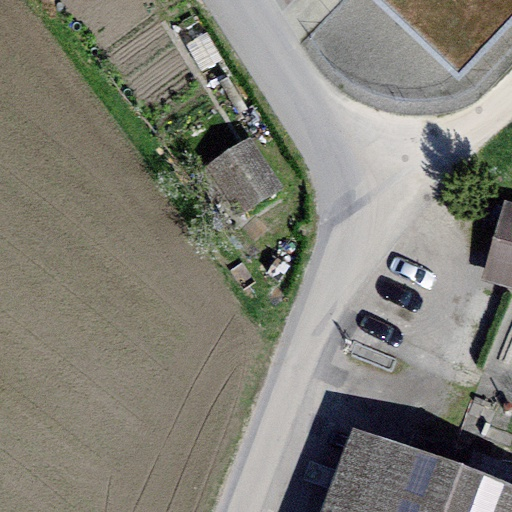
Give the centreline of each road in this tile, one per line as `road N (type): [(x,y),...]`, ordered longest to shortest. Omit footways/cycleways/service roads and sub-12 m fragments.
road 1 (unclassified): [(379,188),(255,511)]
road 2 (residential): [(242,0),(379,188)]
road 3 (track): [(511,92),(480,125),(379,188)]
